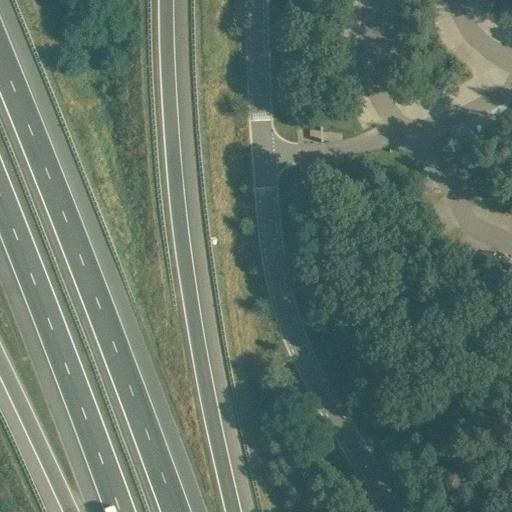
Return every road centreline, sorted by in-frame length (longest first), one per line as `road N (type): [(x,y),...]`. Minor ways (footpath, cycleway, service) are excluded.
road 1 (tertiary): [(396,511),(291,330),(276,265),(259,0)]
road 2 (motorway): [(234,511),(181,197),(171,0)]
road 3 (motorway): [(173,511),(0,64)]
road 4 (motorway): [(0,199),(119,511)]
road 5 (track): [(362,456),(511,378)]
road 6 (motorway): [(0,363),(69,511)]
